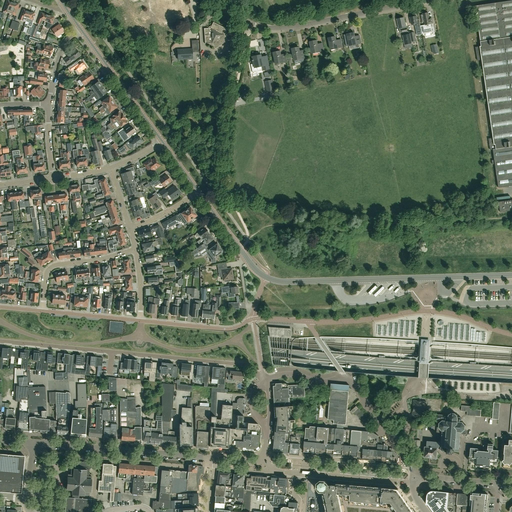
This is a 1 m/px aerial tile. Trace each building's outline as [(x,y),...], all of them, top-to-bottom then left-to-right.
[(3,11),(9,13),(13,3),(7,0),(3,11)] [(165,12),(167,11),(164,0),(158,0),(159,4),(163,3),(165,12)] [(164,0),(168,11),(172,10),(169,0),(164,0)] [(184,0),(171,0),(174,9),(186,6),(184,0)] [(511,0),(475,6),(481,46),(475,47),(476,54),(477,56),(477,61),(482,60),(487,100),(493,138),(488,138),(490,150),(493,149),(495,160),(492,160),(492,164),(495,164),(499,188),(503,187),(511,185),(511,0)] [(13,3),(9,13),(15,15),(19,5),(13,3)] [(24,17),(26,18),(27,18),(29,11),(23,9),(19,20),(21,21),(22,18),(23,18),(24,17)] [(32,24),(36,14),(35,14),(35,13),(29,11),(27,18),(26,18),(25,21),(28,23),(27,26),(29,27),(30,27),(31,27),(32,24)] [(37,23),(40,24),(41,21),(42,20),(44,21),(47,14),(41,12),(37,23)] [(420,26),(421,31),(422,33),(431,31),(430,24),(433,24),(432,20),(432,17),(429,17),(428,13),(423,14),(423,15),(421,15),(422,22),(424,22),(425,25),(420,26)] [(57,22),(58,22),(57,19),(54,18),(52,17),(53,16),(47,14),(44,21),(48,22),(46,28),(49,28),(51,27),(51,28),(57,22)] [(421,31),(420,26),(419,19),(417,19),(416,16),(410,17),(411,24),(412,24),(412,25),(414,25),(416,32),(417,36),(422,35),(421,31)] [(405,22),(404,18),(397,19),(399,28),(401,28),(402,32),(407,31),(405,22)] [(64,31),(57,22),(51,28),(52,29),(57,36),(64,31)] [(227,29),(213,22),(211,26),(211,25),(208,27),(208,28),(204,28),(205,44),(209,43),(209,44),(212,45),(213,45),(215,48),(228,40),(225,37),(228,35),(225,33),(227,29)] [(37,31),(38,27),(34,25),(30,35),(35,37),(38,38),(40,33),(37,31)] [(355,37),(354,32),(343,35),(344,39),(348,39),(349,46),(361,43),(359,36),(355,37)] [(412,47),(410,34),(402,35),(404,45),(409,44),(410,47),(412,47)] [(29,39),(38,42),(44,44),(45,40),(41,39),(39,39),(38,39),(38,38),(35,37),(30,35),(29,39)] [(336,40),(335,36),(328,38),(330,50),(342,47),(341,39),(336,40)] [(317,44),(316,40),(309,42),(312,53),(324,51),(322,43),(317,44)] [(41,55),(41,53),(44,54),(44,55),(50,57),(50,56),(52,52),(39,48),(37,47),(35,53),(35,54),(39,55),(39,54),(41,55)] [(299,47),(291,48),(294,60),(304,58),(306,58),(304,50),(299,51),(299,47)] [(73,60),(80,55),(75,48),(66,55),(68,57),(64,59),(67,64),(71,62),(70,61),(72,59),(73,60)] [(181,50),(181,59),(196,58),(196,49),(181,50)] [(281,55),(280,51),(273,53),(275,64),(287,62),(286,54),(281,55)] [(254,64),(251,64),(253,72),(263,70),(269,69),(267,56),(261,57),(261,55),(252,57),(254,64)] [(31,62),(30,68),(33,68),(33,69),(43,71),(43,68),(48,69),(49,61),(41,59),(40,63),(34,62),(31,62)] [(86,68),(81,61),(78,63),(77,62),(73,64),(74,64),(69,68),(71,71),(74,69),(75,70),(76,69),(80,75),(83,73),(81,71),(86,68)] [(42,85),(43,82),(46,82),(47,74),(38,72),(37,79),(30,78),(30,83),(42,85)] [(82,77),(79,78),(84,85),(86,84),(93,79),(89,72),(82,77)] [(272,80),(266,82),(269,95),(274,94),(272,80)] [(102,87),(100,85),(100,84),(99,82),(98,82),(91,87),(94,91),(92,92),(91,91),(89,93),(90,95),(93,93),(93,94),(102,87)] [(5,89),(1,89),(0,86),(0,85),(0,97),(8,97),(7,93),(9,93),(9,89),(7,89),(6,87),(4,87),(5,89)] [(78,93),(85,89),(82,85),(79,88),(78,86),(75,88),(78,93)] [(45,92),(39,86),(37,88),(35,86),(31,91),(31,92),(30,93),(34,97),(36,95),(39,98),(45,92)] [(102,87),(93,94),(93,93),(90,95),(91,95),(87,98),(89,100),(94,96),(96,100),(106,93),(106,92),(105,90),(104,90),(102,87)] [(111,100),(112,99),(110,97),(110,98),(109,97),(106,100),(105,99),(102,101),(104,104),(102,105),(102,107),(99,109),(100,111),(101,111),(104,109),(106,107),(113,102),(111,100)] [(105,111),(107,115),(113,110),(113,109),(116,107),(115,106),(116,105),(115,103),(114,104),(113,102),(106,107),(104,109),(105,111)] [(124,116),(122,113),(121,114),(120,111),(112,117),(110,119),(110,123),(107,125),(109,127),(112,125),(113,125),(116,122),(124,116)] [(116,122),(120,127),(127,122),(126,120),(124,116),(116,122)] [(68,132),(67,125),(60,126),(60,130),(61,130),(62,133),(68,132)] [(135,131),(131,126),(129,127),(124,131),(122,129),(117,132),(119,135),(121,135),(123,134),(127,139),(130,137),(130,136),(129,135),(135,131)] [(139,145),(139,144),(142,141),(138,136),(133,141),(132,139),(128,142),(129,144),(130,143),(133,148),(136,146),(137,147),(139,145)] [(104,153),(103,154),(103,155),(104,155),(106,160),(107,160),(108,161),(109,160),(109,159),(112,158),(111,153),(111,152),(114,150),(108,142),(105,143),(105,145),(106,147),(107,150),(103,152),(104,153)] [(77,167),(82,166),(79,144),(75,144),(77,153),(73,154),(73,159),(76,158),(77,167)] [(79,144),(82,166),(87,165),(86,160),(89,159),(88,149),(82,150),(81,144),(79,144)] [(120,155),(127,150),(123,146),(117,150),(120,155)] [(93,160),(92,160),(93,164),(94,164),(98,164),(98,163),(100,162),(97,151),(94,151),(90,152),(92,156),(93,160)] [(10,170),(12,169),(11,163),(8,163),(7,161),(6,154),(4,155),(4,159),(3,160),(5,176),(10,175),(10,170)] [(22,173),(20,158),(20,154),(13,155),(13,162),(18,162),(18,166),(16,166),(17,174),(22,173)] [(160,165),(155,159),(151,161),(151,160),(149,162),(148,161),(144,164),(148,170),(150,168),(152,171),(160,165)] [(122,179),(132,176),(131,171),(134,170),(133,167),(126,169),(126,172),(120,174),(122,179)] [(171,181),(166,174),(159,179),(157,177),(149,183),(151,186),(154,184),(155,186),(159,184),(162,184),(164,186),(171,181)] [(124,185),(134,181),(132,176),(122,179),(124,185)] [(96,187),(107,184),(106,179),(99,181),(98,179),(94,181),(95,185),(92,186),(93,188),(96,187)] [(126,190),(136,187),(134,181),(124,185),(126,190)] [(96,187),(98,192),(102,191),(109,189),(107,184),(96,187)] [(76,209),(76,204),(75,201),(76,200),(75,194),(74,185),(68,186),(69,194),(72,194),(73,201),(71,201),(73,211),(73,214),(77,214),(77,210),(76,209)] [(178,190),(174,186),(166,191),(165,189),(159,192),(163,198),(168,194),(171,199),(174,196),(175,198),(180,194),(181,192),(179,190),(178,190)] [(134,196),(141,194),(141,191),(138,192),(136,187),(126,190),(127,196),(133,194),(134,196)] [(96,196),(97,198),(111,194),(109,189),(102,191),(102,193),(96,196)] [(17,192),(18,200),(19,208),(26,207),(29,206),(29,201),(26,201),(24,202),(23,192),(17,192)] [(156,210),(159,208),(158,206),(161,204),(156,199),(159,197),(156,192),(152,194),(153,196),(149,199),(155,208),(156,210)] [(61,214),(64,214),(61,194),(55,195),(56,203),(60,203),(61,214)] [(131,207),(141,203),(139,198),(142,197),(145,196),(144,194),(143,194),(142,194),(141,194),(134,196),(135,199),(129,201),(131,207)] [(95,211),(114,205),(113,200),(105,202),(106,205),(97,208),(98,208),(94,209),(95,211)] [(501,212),(511,210),(511,200),(499,202),(501,212)] [(133,212),(143,209),(141,203),(131,207),(133,212)] [(108,214),(116,211),(114,205),(95,211),(93,212),(94,216),(104,212),(105,211),(108,210),(108,212),(108,213),(108,214)] [(176,215),(162,223),(166,230),(176,224),(174,221),(177,218),(178,219),(180,218),(184,224),(188,222),(189,223),(192,221),(191,219),(196,216),(195,215),(196,214),(195,212),(194,212),(190,207),(186,211),(185,210),(177,216),(176,215)] [(143,209),(133,212),(135,218),(141,216),(141,219),(149,216),(150,216),(149,213),(148,213),(147,212),(144,213),(143,209)] [(109,214),(110,217),(101,219),(101,220),(101,219),(100,220),(100,222),(118,217),(116,211),(108,214),(109,214)] [(118,217),(100,222),(100,223),(98,224),(98,226),(103,224),(109,223),(110,226),(113,225),(113,224),(120,222),(118,217)] [(161,238),(161,237),(164,236),(162,230),(161,231),(159,225),(149,228),(138,231),(141,238),(145,237),(146,237),(147,236),(148,236),(151,234),(150,232),(156,230),(157,232),(156,233),(158,238),(160,238),(161,238)] [(5,230),(8,230),(8,226),(0,227),(0,236),(5,236),(6,236),(5,230)] [(116,236),(123,233),(122,228),(119,229),(118,226),(108,229),(110,235),(115,233),(116,236)] [(202,238),(209,233),(205,228),(204,229),(203,228),(195,234),(197,237),(199,235),(202,238)] [(108,241),(109,243),(108,244),(125,238),(123,233),(116,236),(117,238),(108,241)] [(193,257),(207,247),(205,245),(214,239),(212,236),(211,237),(209,233),(202,238),(197,242),(199,244),(195,247),(197,249),(192,252),(194,256),(193,257)] [(108,244),(108,246),(109,249),(113,248),(112,245),(118,243),(119,246),(126,244),(125,238),(108,244)] [(161,238),(160,238),(158,238),(158,239),(155,239),(155,242),(151,242),(148,243),(148,244),(142,245),(143,248),(142,248),(143,252),(144,251),(144,252),(153,250),(157,249),(156,245),(157,245),(158,245),(162,244),(161,238)] [(207,247),(193,257),(192,258),(193,259),(195,257),(195,258),(202,256),(203,256),(207,253),(211,259),(211,262),(215,262),(215,258),(214,257),(218,254),(219,255),(222,252),(219,248),(220,247),(218,243),(215,245),(214,244),(210,247),(211,248),(209,250),(207,247)] [(42,255),(47,263),(50,261),(49,260),(52,259),(48,252),(49,252),(47,247),(43,249),(46,253),(42,255)] [(29,258),(32,255),(23,248),(20,252),(29,258)] [(47,263),(42,255),(40,251),(36,253),(33,255),(36,259),(37,259),(40,265),(43,263),(44,264),(47,263)] [(146,262),(154,261),(155,260),(156,259),(156,257),(158,257),(161,257),(161,253),(158,254),(145,256),(146,262)] [(32,267),(35,264),(28,258),(25,262),(32,267)] [(222,281),(225,281),(226,282),(225,282),(230,281),(230,279),(232,279),(231,268),(227,269),(226,263),(217,265),(219,277),(222,277),(222,281)] [(161,265),(146,267),(147,273),(154,272),(155,274),(162,274),(162,269),(161,269),(161,265)] [(104,278),(106,278),(106,281),(111,280),(111,276),(110,276),(109,266),(108,266),(105,266),(105,267),(102,267),(103,275),(104,278)] [(75,271),(76,275),(73,275),(74,279),(76,279),(77,282),(80,281),(80,279),(83,279),(82,270),(75,271)] [(30,275),(26,275),(20,274),(20,276),(23,277),(26,278),(30,279),(29,281),(37,282),(38,276),(30,275)] [(8,286),(7,299),(14,299),(15,291),(10,291),(11,286),(8,286)] [(227,292),(228,297),(235,296),(235,293),(238,292),(237,286),(231,287),(231,286),(221,287),(222,293),(227,292)] [(18,299),(21,299),(22,300),(24,300),(25,300),(26,292),(24,292),(25,288),(18,287),(18,292),(19,292),(18,299)] [(172,291),(171,291),(168,290),(167,301),(164,301),(164,307),(161,306),(160,314),(167,314),(168,301),(170,301),(172,291)] [(81,298),(80,306),(81,306),(82,307),(84,307),(85,306),(87,306),(87,301),(88,301),(89,295),(86,295),(85,298),(81,298)] [(148,304),(147,312),(154,313),(155,299),(152,298),(148,297),(148,304)] [(172,307),(171,315),(172,315),(173,316),(174,316),(175,315),(177,315),(178,303),(180,303),(181,298),(176,298),(176,300),(175,300),(175,304),(172,304),(172,307)] [(130,311),(130,312),(133,312),(133,311),(134,303),(134,299),(127,299),(126,311),(130,311)] [(185,300),(185,303),(182,303),(181,316),(182,316),(182,317),(185,317),(185,316),(187,316),(189,301),(185,300)] [(192,308),(191,317),(197,317),(198,310),(198,309),(199,310),(200,304),(194,303),(193,303),(193,304),(192,304),(192,309),(192,308)] [(209,305),(208,312),(208,318),(214,319),(214,311),(216,311),(216,303),(212,303),(212,306),(209,305)] [(270,336),(291,337),(292,330),(269,328),(270,336)] [(14,359),(14,357),(11,357),(12,348),(6,348),(6,349),(2,349),(2,351),(0,351),(0,369),(2,369),(3,358),(11,359),(10,369),(13,368),(14,359)] [(27,369),(29,350),(24,350),(24,352),(20,352),(20,358),(23,359),(22,365),(21,365),(21,369),(27,369)] [(43,357),(39,357),(39,351),(34,350),(33,355),(31,355),(30,360),(37,361),(36,370),(42,371),(43,357)] [(53,357),(53,353),(47,352),(47,358),(43,357),(42,371),(47,371),(48,362),(55,363),(55,358),(53,357)] [(73,355),(72,355),(69,355),(70,354),(64,354),(64,357),(62,357),(62,361),(63,361),(63,364),(66,364),(65,373),(62,373),(62,376),(55,377),(55,380),(68,380),(68,373),(71,374),(73,355)] [(73,355),(71,374),(75,374),(76,365),(84,366),(84,362),(81,362),(82,355),(78,355),(72,354),(72,355),(73,355)] [(85,375),(89,375),(90,366),(98,367),(97,371),(101,371),(102,365),(98,365),(98,359),(96,359),(96,357),(90,356),(90,357),(87,356),(85,371),(85,375)] [(130,369),(131,359),(124,359),(124,363),(121,363),(120,370),(130,371),(130,369)] [(137,360),(131,359),(130,369),(136,370),(136,371),(139,372),(140,365),(137,364),(137,360)] [(151,368),(152,361),(145,360),(144,372),(149,373),(149,381),(155,382),(156,368),(151,368)] [(167,374),(167,373),(168,363),(161,363),(161,364),(161,366),(157,366),(156,378),(160,378),(160,374),(167,374)] [(167,373),(171,374),(171,377),(176,377),(177,367),(173,367),(173,364),(168,363),(167,373)] [(193,373),(190,373),(190,365),(182,364),(180,375),(189,376),(189,379),(192,379),(193,373)] [(197,365),(196,372),(195,377),(202,378),(201,383),(204,383),(204,387),(207,387),(209,366),(197,365)] [(225,385),(224,385),(225,380),(224,380),(225,374),(221,373),(221,368),(212,367),(212,372),(211,379),(218,380),(217,384),(220,384),(220,388),(224,389),(224,388),(225,385)] [(242,380),(243,373),(226,371),(226,374),(225,377),(228,377),(228,380),(231,380),(232,379),(242,380)] [(27,386),(27,383),(27,380),(27,378),(27,377),(18,378),(19,386),(20,386),(27,386)] [(87,416),(86,397),(85,383),(85,384),(77,384),(78,401),(75,401),(75,409),(74,409),(74,410),(72,410),(70,435),(85,436),(87,416)] [(162,435),(161,444),(175,445),(176,437),(173,437),(174,432),(168,431),(169,421),(170,422),(171,416),(175,416),(176,410),(172,410),(174,385),(161,383),(162,414),(161,414),(162,435)] [(274,398),(289,398),(305,397),(304,385),(288,386),(288,385),(285,383),(281,383),(273,384),(274,398)] [(346,424),(349,391),(349,385),(331,384),(330,390),(327,420),(333,420),(333,423),(346,424)] [(29,423),(27,387),(20,386),(19,386),(16,386),(15,389),(15,401),(21,402),(19,421),(18,421),(17,429),(28,430),(29,424),(29,423)] [(48,433),(49,420),(49,419),(47,419),(45,419),(45,417),(46,417),(46,413),(45,387),(27,387),(29,423),(29,424),(29,431),(46,432),(48,433)] [(209,446),(216,447),(218,419),(215,419),(216,414),(216,392),(224,393),(224,389),(211,388),(210,413),(209,425),(210,425),(209,446)] [(67,427),(69,406),(70,405),(70,393),(55,392),(56,404),(56,419),(58,420),(57,426),(56,433),(67,434),(68,427),(67,427)] [(195,415),(209,416),(210,407),(208,407),(209,403),(210,403),(210,397),(200,397),(200,403),(200,406),(195,406),(195,415)] [(127,421),(126,400),(126,399),(120,398),(120,421),(120,432),(120,440),(127,440),(129,421),(127,421)] [(235,413),(243,413),(244,407),(245,406),(245,400),(244,398),(239,398),(237,400),(237,403),(235,413)] [(289,398),(274,398),(274,407),(289,406),(289,398)] [(323,405),(324,405),(324,399),(315,398),(314,411),(316,411),(315,423),(322,423),(323,408),(322,408),(323,405)] [(136,413),(135,408),(135,400),(126,400),(127,421),(129,421),(127,440),(134,441),(134,439),(135,439),(135,442),(136,436),(134,436),(135,429),(134,429),(135,424),(136,413)] [(425,417),(426,401),(413,400),(412,416),(425,417)] [(235,413),(237,403),(232,403),(232,405),(230,421),(227,448),(255,451),(259,447),(260,442),(259,442),(260,427),(257,424),(242,422),(243,413),(235,413)] [(102,420),(102,415),(101,415),(101,407),(101,404),(94,404),(95,407),(90,407),(90,414),(88,437),(101,438),(102,424),(102,420)] [(230,421),(232,405),(222,404),(220,419),(218,419),(216,447),(227,448),(230,421)] [(290,423),(289,406),(275,407),(275,417),(278,417),(277,421),(276,421),(275,432),(280,433),(289,433),(290,423)] [(352,414),(359,408),(356,406),(350,411),(352,414)] [(480,417),(480,410),(470,410),(471,407),(462,406),(461,411),(467,412),(466,416),(480,417)] [(184,422),(184,407),(181,407),(180,419),(179,419),(179,445),(185,446),(186,438),(187,422),(184,422)] [(14,415),(14,410),(4,409),(3,415),(6,415),(5,428),(14,429),(15,419),(15,416),(14,415)] [(109,438),(111,423),(110,423),(109,410),(102,410),(102,415),(102,420),(103,420),(104,427),(103,434),(104,434),(104,438),(109,438)] [(423,453),(423,455),(424,456),(424,457),(431,458),(432,460),(435,460),(436,459),(436,458),(437,450),(437,448),(441,448),(441,449),(440,450),(441,450),(442,451),(441,451),(442,452),(442,451),(443,451),(443,452),(444,452),(444,451),(445,450),(446,451),(446,452),(446,453),(446,454),(447,454),(447,453),(451,453),(451,454),(452,454),(452,453),(453,453),(452,453),(452,452),(453,452),(454,451),(458,451),(459,449),(460,449),(460,448),(460,444),(459,444),(459,443),(460,443),(459,443),(460,438),(460,437),(460,432),(461,432),(461,433),(462,434),(466,434),(466,431),(465,430),(464,429),(465,426),(466,425),(465,425),(462,422),(463,421),(462,421),(462,422),(461,422),(461,419),(462,419),(462,418),(461,419),(460,418),(461,417),(460,417),(459,417),(458,417),(458,418),(457,416),(458,415),(456,415),(455,414),(455,413),(454,413),(452,413),(451,412),(451,413),(449,415),(448,414),(447,414),(448,415),(447,417),(447,416),(447,415),(446,416),(445,416),(445,415),(445,416),(444,417),(443,417),(444,415),(442,415),(435,414),(435,420),(436,420),(436,423),(438,423),(439,423),(439,427),(438,427),(437,427),(436,432),(441,433),(442,433),(442,435),(441,435),(441,436),(442,436),(441,441),(441,443),(437,443),(437,442),(432,442),(427,441),(426,447),(425,447),(424,452),(423,453)] [(162,435),(161,414),(159,414),(159,415),(155,415),(155,421),(157,421),(156,429),(150,428),(151,420),(147,420),(147,442),(161,444),(162,435)] [(210,425),(209,425),(209,416),(195,415),(195,431),(197,431),(196,447),(208,448),(209,427),(210,427),(210,425)] [(315,453),(318,427),(310,426),(310,428),(306,428),(303,453),(304,453),(311,452),(315,453)] [(326,454),(328,428),(318,427),(315,453),(326,454)] [(333,454),(335,428),(328,428),(326,454),(333,454)] [(342,455),(344,429),(335,428),(333,454),(342,455)] [(351,432),(351,430),(344,429),(342,455),(349,456),(350,445),(350,440),(351,432)] [(360,446),(361,431),(351,430),(351,432),(350,440),(350,445),(349,456),(356,456),(356,458),(357,459),(357,451),(359,452),(360,446)] [(376,460),(377,444),(382,445),(382,441),(380,438),(378,438),(378,436),(372,432),(366,431),(361,431),(360,446),(359,452),(357,451),(357,459),(376,460)] [(303,438),(303,432),(296,432),(295,437),(291,436),(289,453),(299,454),(301,437),(303,438)] [(288,453),(290,433),(289,433),(280,433),(278,452),(283,453),(284,453),(288,453)] [(511,440),(508,440),(507,446),(504,446),(503,459),(506,463),(508,463),(509,464),(511,462),(511,440)] [(493,450),(493,444),(483,444),(483,449),(470,448),(469,461),(476,462),(476,466),(490,467),(490,463),(497,464),(498,450),(493,450)] [(386,461),(394,462),(394,457),(393,455),(392,454),(392,452),(390,452),(389,450),(389,452),(387,451),(386,461)] [(0,491),(21,494),(22,484),(24,462),(24,461),(25,460),(25,459),(25,458),(24,457),(23,456),(23,455),(22,455),(21,455),(20,455),(19,455),(18,456),(13,455),(0,453),(0,491)] [(80,462),(79,462),(79,461),(76,461),(75,462),(74,462),(72,462),(70,463),(69,464),(71,468),(70,475),(68,474),(66,490),(72,490),(71,494),(75,494),(75,498),(66,497),(64,511),(89,511),(91,499),(77,498),(77,494),(84,495),(85,495),(89,495),(89,492),(90,492),(91,476),(89,476),(89,470),(92,466),(91,465),(89,464),(88,463),(86,463),(84,462),(82,462),(81,462),(80,462)] [(113,501),(116,466),(112,466),(112,464),(103,463),(101,481),(99,480),(98,491),(110,492),(109,502),(113,501)] [(126,481),(127,464),(119,463),(118,473),(118,478),(123,478),(123,481),(126,481)] [(132,494),(142,495),(142,493),(142,488),(143,488),(145,466),(127,464),(126,481),(133,482),(132,488),(132,494)] [(196,467),(196,466),(188,465),(187,473),(161,470),(158,502),(158,509),(171,509),(171,501),(170,495),(173,495),(173,493),(175,493),(186,491),(197,490),(197,484),(198,484),(198,480),(199,480),(199,473),(198,473),(197,472),(197,468),(197,467),(196,467)] [(145,466),(143,488),(142,488),(142,493),(151,494),(151,491),(152,491),(153,488),(150,488),(151,481),(156,482),(157,467),(145,466)] [(228,471),(224,471),(223,471),(222,471),(219,470),(219,472),(217,472),(216,479),(218,479),(217,485),(223,485),(224,486),(232,486),(233,479),(229,479),(230,473),(228,471)] [(243,486),(244,475),(235,474),(234,485),(234,486),(232,486),(232,492),(233,493),(233,497),(244,498),(244,496),(244,494),(244,490),(244,486),(243,486)] [(270,492),(271,477),(244,475),(243,486),(244,486),(244,490),(259,491),(270,492)] [(270,492),(275,493),(286,494),(287,479),(271,477),(270,492)] [(414,511),(398,489),(331,483),(331,485),(328,485),(328,484),(325,481),(320,480),(316,483),(316,487),(316,490),(318,492),(321,493),(324,511),(414,511)] [(232,492),(232,486),(224,486),(223,485),(217,485),(216,496),(233,497),(233,493),(232,492)] [(454,511),(440,492),(433,491),(432,491),(429,492),(429,493),(428,493),(427,495),(427,496),(426,504),(428,504),(429,505),(428,506),(430,509),(431,508),(432,510),(433,511),(454,511)] [(297,511),(298,503),(294,502),(294,501),(289,496),(275,495),(275,493),(270,492),(270,495),(269,503),(273,506),(274,507),(276,507),(276,509),(278,509),(278,511),(297,511)] [(454,511),(455,511),(456,505),(455,506),(454,506),(455,493),(440,492),(454,511)] [(485,511),(486,506),(487,500),(487,494),(471,492),(468,511),(485,511)] [(455,511),(466,511),(468,502),(469,502),(469,496),(468,496),(468,494),(457,493),(456,505),(455,511)] [(197,494),(189,494),(182,494),(182,497),(177,497),(177,500),(171,501),(171,509),(182,508),(182,506),(198,506),(197,494)] [(244,498),(233,497),(216,496),(216,498),(216,502),(243,505),(243,502),(244,499),(244,498)] [(243,505),(216,502),(215,504),(215,509),(234,510),(243,511),(243,508),(243,505)]
